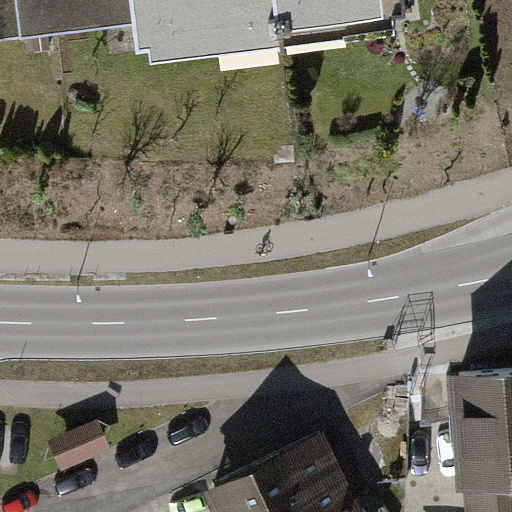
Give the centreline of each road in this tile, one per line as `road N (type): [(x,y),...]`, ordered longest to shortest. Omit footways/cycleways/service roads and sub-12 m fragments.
road 1 (secondary): [(511,272),(380,302),(152,324),(0,321)]
road 2 (unknown): [(122,511),(310,405),(511,354)]
